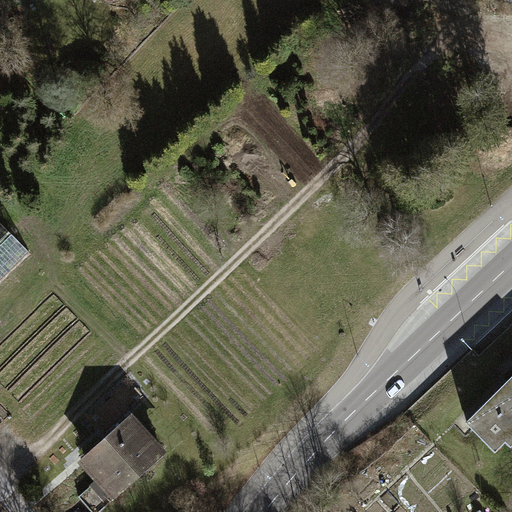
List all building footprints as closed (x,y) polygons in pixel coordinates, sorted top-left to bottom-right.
[(0,278),(26,253),(0,226),(0,278)] [(511,374),(464,421),(493,450),(505,439),(510,445),(511,442),(511,374)] [(83,461),(97,476),(110,491),(138,465),(143,470),(160,454),(144,436),(148,432),(134,417),(101,447),(96,441),(87,448),(92,453),(83,461)] [(383,491),(397,511),(442,511),(413,470),(383,491)] [(95,511),(114,495),(110,491),(97,476),(75,496),(89,511),(95,511)]
